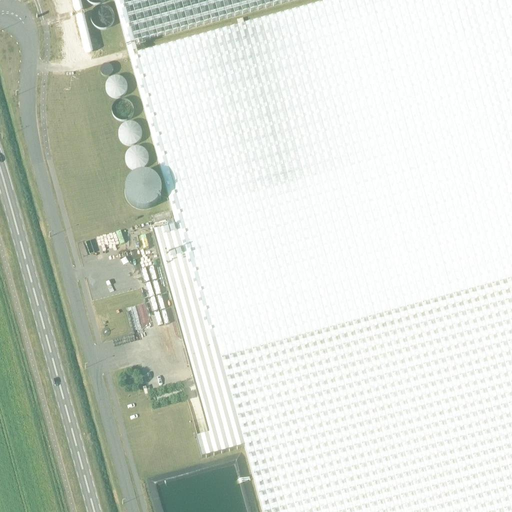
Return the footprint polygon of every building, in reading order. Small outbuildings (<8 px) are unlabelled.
[(113,0),(126,46),(135,43),(293,0),(113,0)] [(196,438),(201,459),(244,447),(261,511),(511,511),(511,0),(338,0),(138,55),(135,43),(126,46),(129,57),(175,226),(152,232),(207,435),(196,438)] [(113,19),(113,18),(113,17),(113,16),(113,15),(112,14),(112,13),(111,12),(111,11),(110,10),(109,9),(108,9),(107,8),(106,8),(105,7),(104,7),(103,7),(102,7),(101,7),(99,7),(98,7),(97,8),(96,8),(95,9),(94,9),(94,10),(93,11),(92,12),(92,13),(91,14),(91,15),(90,16),(90,17),(90,18),(90,19),(90,20),(91,22),(91,23),(92,24),(92,25),(93,26),(94,26),(94,27),(95,28),(96,28),(97,29),(98,29),(99,30),(101,30),(102,30),(103,30),(104,30),(105,29),(106,29),(107,28),(108,28),(109,27),(110,26),(111,26),(111,25),(112,24),(112,23),(113,22),(113,20),(113,19)] [(109,65),(106,65),(104,65),(101,67),(100,69),(100,72),(101,75),(103,77),(106,77),(109,76),(111,75),(112,72),(112,69),(111,67),(109,65)] [(117,77),(114,77),(110,79),(107,81),(106,84),(105,88),(106,92),(108,95),(111,97),(114,99),(118,99),(121,97),(124,95),(126,91),(127,88),(126,84),(124,81),(121,78),(117,77)] [(124,100),(120,100),(117,101),(114,104),(112,107),(112,111),(112,115),(114,118),(117,120),(121,121),(125,121),(128,120),(131,117),(133,114),(133,110),(132,107),(131,103),(128,101),(124,100)] [(122,144),(125,146),(129,146),(132,146),(136,145),(138,142),(140,139),(141,136),(141,132),(140,128),(137,126),(134,124),(130,123),(127,123),(123,125),(121,127),(119,130),(118,134),(118,137),(119,141),(122,144)] [(130,169),(133,171),(137,171),(141,170),(144,168),(146,165),(148,162),(148,158),(147,154),(145,151),(141,149),(138,148),(134,148),(130,149),(127,152),(125,155),(124,159),(125,163),(127,167),(130,169)] [(136,175),(131,177),(128,181),(126,185),(124,190),(124,194),(126,199),(128,203),(132,207),(136,209),(141,210),(146,210),(150,208),(155,206),(158,202),(160,197),(161,192),(160,187),(158,182),(155,178),(151,175),(146,174),(141,174),(136,175)] [(169,213),(153,217),(154,223),(171,219),(169,213)] [(120,234),(122,240),(130,237),(128,231),(120,234)] [(85,238),(86,248),(101,246),(100,236),(85,238)]
